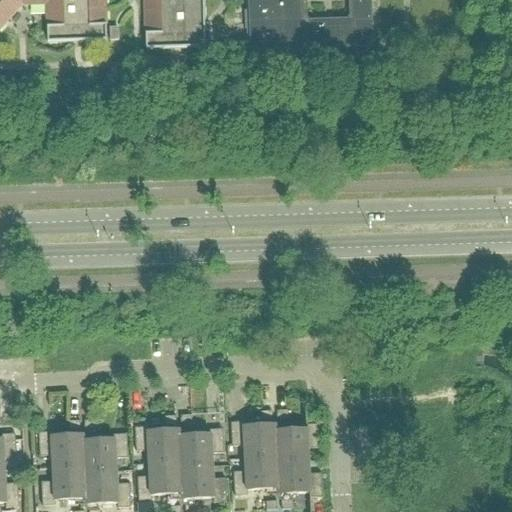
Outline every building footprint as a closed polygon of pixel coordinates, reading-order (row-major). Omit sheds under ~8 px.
[(0,0),(0,30),(22,7),(46,6),(47,44),(106,42),(105,0),(144,0),(146,51),(206,49),(204,0),(248,0),(250,54),(374,50),(372,2),(372,0),(0,0)] [(0,89),(0,93),(12,93),(12,81),(0,81),(0,89)] [(288,413),(278,413),(278,422),(289,422),(288,413)] [(273,414),(262,414),(262,423),(273,423),(273,414)] [(192,418),(181,419),(181,427),(193,427),(192,418)] [(177,419),(165,420),(166,428),(177,428),(177,419)] [(96,423),(85,424),(86,432),(96,432),(96,423)] [(80,424),(69,424),(70,433),(81,432),(80,424)] [(277,459),(276,428),(245,430),(244,426),(232,426),(233,449),(246,449),(245,461),(277,459)] [(277,434),(277,460),(278,466),(310,464),(309,452),(321,452),(320,427),(306,428),(307,433),(277,434)] [(149,455),(149,467),(181,465),(180,439),(180,433),(149,435),(149,430),(135,431),(136,455),(149,455)] [(211,438),(180,439),(181,465),(182,471),(214,469),(213,457),(225,456),(224,432),(210,433),(211,438)] [(84,444),(85,444),(84,438),(53,440),(53,435),(39,436),(40,460),(52,459),(53,472),(85,470),(84,444)] [(0,474),(6,474),(5,461),(17,461),(16,437),(3,438),(3,442),(0,442),(0,474)] [(86,476),(118,474),(117,462),(129,461),(128,437),(114,438),(115,443),(85,444),(84,444),(85,470),(86,476)] [(279,492),(278,466),(277,460),(245,462),(246,474),(234,475),(235,499),(248,498),(248,494),(279,492)] [(310,464),(278,466),(279,492),(279,498),(310,496),(310,501),(324,501),(323,476),(311,477),(310,464)] [(183,497),(182,471),(181,465),(149,467),(150,480),(138,480),(139,504),(152,504),(152,499),(182,497),(183,497)] [(214,482),(214,469),(182,471),(183,497),(182,497),(182,503),(214,501),(214,506),(227,506),(226,481),(214,482)] [(56,504),(86,502),(87,502),(86,476),(85,470),(53,472),(54,484),(42,485),(43,509),(56,509),(56,504)] [(0,506),(6,506),(6,511),(20,510),(19,486),(7,487),(6,474),(0,474),(0,506)] [(118,487),(118,474),(86,476),(87,502),(86,502),(87,508),(118,507),(118,511),(132,511),(130,486),(118,487)] [(293,503),(282,504),(282,511),(290,511),(293,511),(293,503)]
